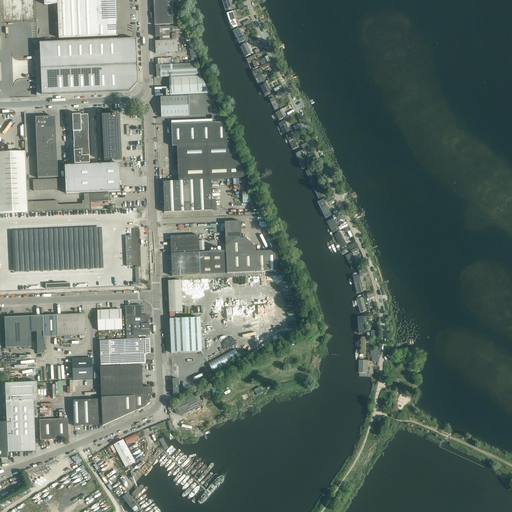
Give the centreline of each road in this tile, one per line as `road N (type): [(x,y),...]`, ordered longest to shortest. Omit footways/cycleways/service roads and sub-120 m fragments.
road 1 (residential): [(376,400),(381,329),(373,279),(247,0)]
road 2 (unclassified): [(0,474),(158,406),(155,296)]
road 3 (unclassified): [(155,296),(147,99)]
road 4 (unclassified): [(0,302),(155,296)]
road 5 (unclassified): [(0,105),(147,99)]
road 6 (track): [(322,511),(359,456),(376,400)]
